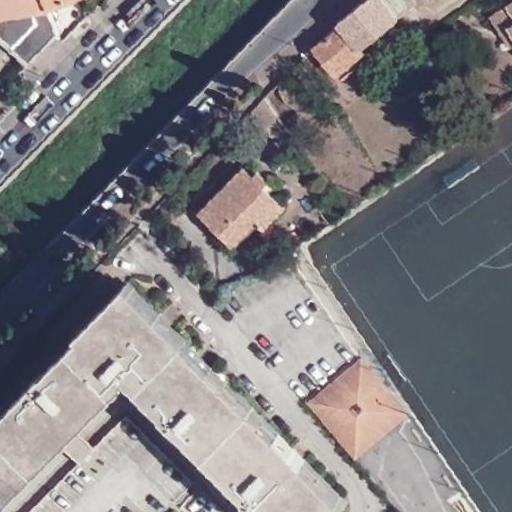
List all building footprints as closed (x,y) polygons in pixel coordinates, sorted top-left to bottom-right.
[(0,17),(32,12),(31,0),(7,0),(0,1),(0,17)] [(50,13),(45,0),(0,0),(0,1),(7,0),(31,0),(32,12),(37,22),(11,47),(26,62),(57,32),(50,13)] [(45,0),(50,13),(75,0),(45,0)] [(413,6),(408,0),(361,0),(313,49),(321,58),(340,82),(368,60),(360,48),(413,6)] [(511,0),(490,15),(501,31),(510,26),(511,29),(511,0)] [(0,37),(11,47),(37,22),(32,12),(0,17),(0,37)] [(511,29),(510,26),(501,31),(511,44),(511,43),(511,29)] [(58,35),(57,32),(26,62),(28,64),(58,35)] [(321,58),(313,49),(298,63),(307,72),(321,58)] [(280,82),(287,91),(295,83),(287,74),(280,82)] [(265,97),(246,116),(263,133),(279,118),(265,97)] [(254,220),(275,199),(243,167),(198,213),(233,248),(247,234),(243,231),(254,220)] [(284,207),(275,199),(254,220),(262,229),(284,207)] [(86,329),(0,415),(0,497),(63,434),(129,368),(274,511),(315,511),(333,494),(294,455),(219,381),(182,344),(184,342),(163,321),(131,289),(89,331),(86,329)] [(362,357),(308,402),(355,459),(408,412),(362,357)] [(38,511),(53,511),(55,505),(40,502),(38,511)]
